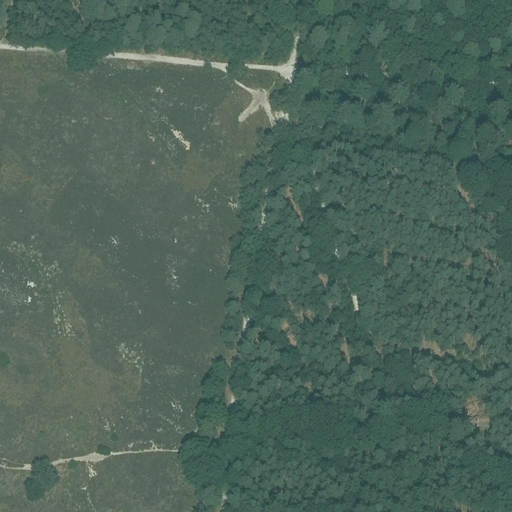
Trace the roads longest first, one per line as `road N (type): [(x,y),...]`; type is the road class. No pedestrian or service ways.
road 1 (track): [(0,51),(290,73),(278,133)]
road 2 (track): [(443,422),(371,348),(320,191),(296,147),(278,133)]
road 3 (track): [(278,133),(224,453)]
road 4 (track): [(511,90),(290,73),(305,0)]
road 5 (track): [(227,433),(443,422)]
